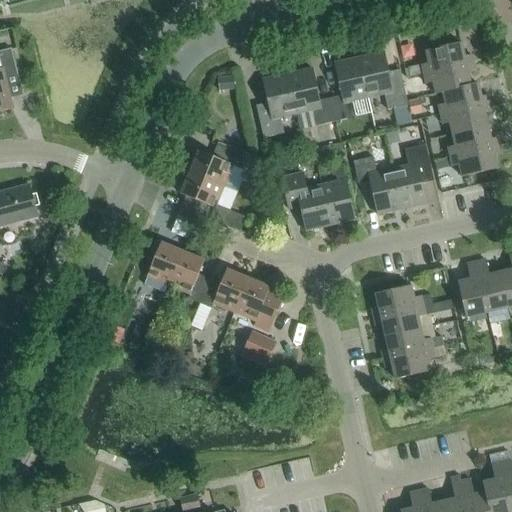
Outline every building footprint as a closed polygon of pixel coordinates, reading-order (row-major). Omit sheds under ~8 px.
[(424,75),(473,64),(471,56),(464,57),(461,44),(426,52),(428,64),(421,66),(424,75)] [(4,78),(17,75),(11,49),(0,52),(0,64),(1,70),(0,70),(0,112),(12,110),(4,78)] [(359,58),(368,99),(384,95),(387,111),(408,106),(402,83),(391,85),(383,53),(359,58)] [(330,99),(335,123),(356,118),(352,102),(368,99),(359,58),(334,64),(341,97),(330,99)] [(475,72),(473,64),(424,75),(426,85),(433,83),(435,95),(442,93),(470,86),(468,74),(475,72)] [(409,78),(423,75),(421,66),(407,69),(409,78)] [(316,127),(335,123),(330,99),(319,102),(312,69),(287,75),(296,115),(312,111),(316,127)] [(280,119),(296,115),(287,75),(262,80),(268,104),(255,107),(263,139),(284,134),(280,119)] [(12,77),(13,93),(23,92),(22,76),(12,77)] [(440,116),(489,104),(487,96),(480,98),(477,84),(470,86),(442,93),(445,104),(438,106),(440,116)] [(452,135),(487,127),(484,114),(491,113),(489,104),(440,116),(442,125),(449,123),(452,135)] [(450,158),(499,147),(497,138),(490,140),(487,127),(452,135),(455,147),(448,148),(450,158)] [(393,170),(402,210),(426,204),(422,185),(434,182),(425,145),(404,150),(408,166),(393,170)] [(189,174),(223,187),(232,167),(236,168),(241,156),(217,146),(212,158),(198,152),(189,174)] [(501,155),(499,147),(450,158),(452,167),(457,166),(459,166),(462,178),(497,170),(494,156),(501,155)] [(377,216),(402,210),(393,170),(377,173),(373,158),(353,162),(358,186),(370,183),(377,216)] [(321,186),(330,226),(355,221),(342,165),(333,167),(337,183),(321,186)] [(216,206),(223,187),(189,174),(180,195),(185,197),(181,208),(206,218),(206,219),(219,224),(239,232),(245,218),(216,206)] [(325,228),(330,226),(321,186),(305,190),(301,174),(281,179),(288,211),(300,209),(305,232),(325,228)] [(0,226),(37,217),(29,186),(0,193),(0,226)] [(181,208),(176,220),(201,230),(206,219),(206,218),(181,208)] [(164,293),(167,286),(168,286),(182,252),(160,244),(144,284),(164,293)] [(199,304),(209,280),(198,275),(204,261),(182,252),(168,286),(189,295),(187,299),(199,304)] [(508,308),(511,307),(511,254),(508,255),(511,271),(500,273),(508,308)] [(487,313),(508,308),(500,273),(489,276),(485,261),(476,263),(487,313)] [(465,318),(487,313),(476,263),(466,265),(470,280),(457,283),(465,318)] [(234,313),(248,279),(226,270),(221,284),(209,280),(199,304),(211,309),(213,305),(234,313)] [(270,288),(248,279),(234,313),(255,322),(253,326),(268,333),(283,299),(268,293),(269,290),(270,288)] [(372,314),(373,318),(422,307),(420,297),(413,299),(410,287),(375,295),(378,308),(371,310),(372,314)] [(382,325),(385,337),(420,329),(418,318),(425,316),(422,307),(373,318),(375,326),(382,325)] [(420,329),(385,337),(388,350),(381,352),(383,360),(432,349),(430,339),(423,341),(420,329)] [(251,333),(242,353),(267,364),(275,343),(251,333)] [(434,358),(432,349),(383,360),(385,368),(392,367),(395,380),(430,372),(427,360),(434,358)] [(500,463),(511,511),(511,470),(510,461),(500,463)] [(511,511),(500,463),(491,465),(494,480),(482,483),(484,493),(485,493),(489,511),(511,511)] [(460,482),(467,511),(489,511),(485,493),(484,493),(473,495),(470,480),(460,482)] [(443,502),(445,511),(467,511),(460,482),(451,484),(454,500),(443,502)] [(422,511),(445,511),(443,502),(431,505),(428,490),(418,492),(422,511)] [(422,511),(418,492),(409,494),(412,509),(400,511),(422,511)] [(197,495),(188,497),(191,510),(200,508),(197,495)] [(188,497),(179,499),(181,511),(183,511),(191,510),(188,497)]
